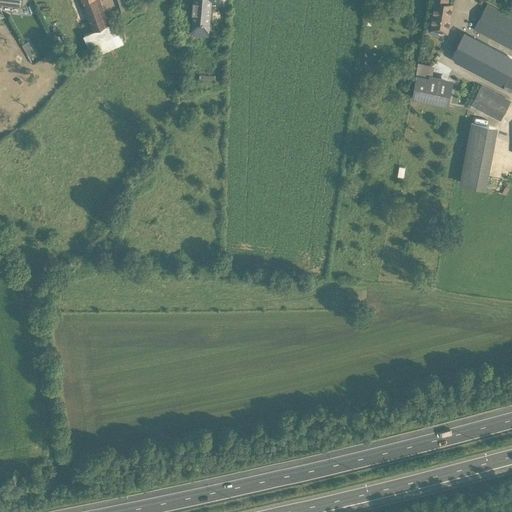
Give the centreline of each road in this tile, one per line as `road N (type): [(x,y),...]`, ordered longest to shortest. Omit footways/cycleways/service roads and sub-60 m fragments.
road 1 (motorway): [(511,411),(85,511)]
road 2 (motorway): [(262,511),(511,447)]
